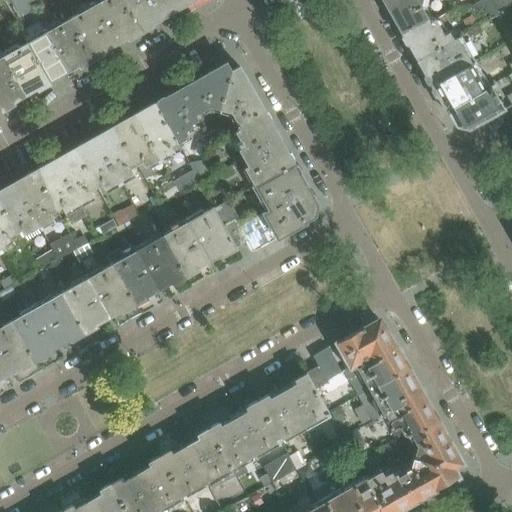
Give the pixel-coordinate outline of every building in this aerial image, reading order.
[(92,57),(70,19),(64,9),(40,22),(26,0),(10,0),(23,21),(30,17),(35,25),(21,33),(28,44),(27,44),(48,81),(92,57)] [(92,57),(139,31),(122,0),(104,0),(70,19),(92,57)] [(122,0),(139,31),(192,0),(122,0)] [(421,6),(422,0),(385,0),(404,33),(419,24),(422,28),(435,19),(431,18),(429,19),(421,6)] [(511,3),(511,0),(491,0),(498,12),(511,3)] [(469,32),(484,23),(480,17),(475,14),(463,22),(469,32)] [(473,63),(459,40),(457,37),(454,39),(450,32),(444,35),(435,19),(422,28),(419,24),(404,33),(434,85),(473,63)] [(491,27),(488,22),(480,27),(483,31),(491,27)] [(472,38),(482,32),(479,27),(469,33),(472,38)] [(48,81),(27,44),(0,59),(0,107),(1,108),(48,81)] [(487,88),(473,63),(434,85),(446,108),(448,107),(458,124),(469,128),(477,123),(478,125),(504,110),(491,86),(487,88)] [(199,120),(197,115),(211,106),(221,109),(231,72),(227,64),(156,104),(177,142),(181,148),(185,146),(181,139),(189,134),(187,131),(194,126),(193,124),(199,120)] [(264,110),(240,67),(231,72),(221,109),(233,112),(241,127),(251,122),(249,118),(264,110)] [(177,142),(156,104),(115,127),(137,165),(143,162),(146,167),(174,151),(172,145),(177,142)] [(294,164),(264,110),(249,118),(251,122),(241,127),(239,134),(246,146),(240,149),(250,168),(247,170),(255,185),(294,164)] [(137,165),(115,127),(76,149),(97,187),(103,184),(106,189),(134,173),(131,168),(137,165)] [(223,140),(217,130),(214,132),(210,144),(212,146),(223,140)] [(94,196),(91,190),(97,187),(76,149),(35,172),(57,210),(63,207),(65,210),(63,211),(71,225),(87,216),(80,204),(94,196)] [(304,220),(312,216),(315,204),(309,193),(310,192),(294,164),(255,185),(270,211),(240,228),(247,241),(245,241),(251,251),(253,251),(255,251),(305,222),(304,220)] [(57,210),(35,172),(0,191),(0,202),(17,233),(23,229),(26,234),(54,218),(51,213),(57,210)] [(221,183),(217,175),(211,178),(216,186),(221,183)] [(179,192),(172,180),(161,187),(168,199),(175,195),(179,192)] [(193,205),(184,189),(179,192),(175,195),(183,210),(193,205)] [(152,198),(141,204),(145,211),(155,205),(152,198)] [(179,206),(174,199),(167,203),(171,211),(179,206)] [(240,228),(236,221),(239,219),(229,200),(214,209),(235,247),(245,241),(247,241),(240,228)] [(23,246),(16,233),(17,233),(0,202),(0,248),(2,248),(7,256),(17,250),(20,255),(25,252),(22,247),(23,246)] [(139,216),(133,205),(125,209),(131,220),(139,216)] [(224,254),(235,247),(214,209),(213,207),(163,236),(186,276),(197,269),(196,267),(223,252),(224,254)] [(105,234),(117,227),(113,220),(101,227),(105,234)] [(127,231),(123,225),(115,230),(119,236),(127,231)] [(88,244),(84,236),(74,241),(78,249),(88,244)] [(174,282),(186,276),(163,236),(113,264),(135,304),(147,297),(146,295),(157,289),(173,280),(174,282)] [(83,259),(93,253),(88,244),(78,249),(73,252),(79,263),(80,263),(83,259)] [(35,271),(30,260),(15,267),(21,278),(35,271)] [(59,260),(48,266),(53,276),(64,270),(59,260)] [(135,304),(113,264),(63,293),(85,332),(97,326),(96,323),(112,314),(122,309),(124,311),(135,304)] [(39,289),(31,275),(22,280),(30,294),(39,289)] [(3,288),(14,281),(11,276),(0,283),(3,288)] [(34,301),(30,294),(22,280),(12,286),(16,293),(25,307),(34,301)] [(0,292),(0,298),(2,301),(16,293),(12,286),(12,285),(0,292)] [(73,339),(85,332),(63,293),(13,321),(35,361),(47,354),(46,352),(72,337),(73,339)] [(35,361),(13,321),(4,326),(0,318),(0,377),(22,365),(23,367),(35,361)] [(409,367),(395,343),(392,337),(390,338),(384,327),(373,324),(365,328),(364,327),(337,342),(351,367),(356,365),(369,389),(409,367)] [(343,373),(328,347),(313,356),(319,366),(328,382),(343,373)] [(328,382),(319,366),(307,373),(316,389),(328,383),(328,382)] [(328,392),(356,376),(351,367),(343,373),(328,382),(328,383),(316,389),(328,411),(336,407),(328,392)] [(440,423),(409,367),(369,389),(384,415),(387,413),(395,427),(390,430),(396,439),(403,435),(405,438),(423,428),(425,431),(440,423)] [(280,440),(328,413),(328,412),(327,412),(328,411),(316,389),(307,373),(296,379),(298,383),(270,398),(268,395),(258,401),(280,440)] [(231,467),(232,467),(280,440),(258,401),(247,407),(249,410),(222,426),(220,422),(209,428),(231,467)] [(346,420),(339,408),(331,412),(337,424),(346,420)] [(463,463),(440,423),(425,431),(423,428),(405,438),(412,450),(420,445),(420,446),(417,457),(454,467),(463,463)] [(182,495),(226,470),(234,483),(231,484),(237,495),(244,491),(238,480),(239,479),(232,467),(231,467),(209,428),(198,434),(200,438),(189,444),(173,453),(171,450),(160,456),(182,495)] [(365,444),(357,430),(343,438),(364,444),(365,444)] [(331,448),(322,433),(312,439),(320,454),(331,448)] [(362,452),(364,444),(343,438),(345,442),(354,457),(362,452)] [(398,453),(396,440),(380,448),(398,453)] [(330,462),(342,455),(337,446),(320,457),(324,464),(330,461),(330,462)] [(305,465),(298,452),(289,457),(296,470),(305,465)] [(296,470),(289,457),(288,454),(264,467),(273,483),(296,470)] [(127,511),(151,511),(181,495),(182,495),(160,456),(149,462),(151,466),(124,481),(122,477),(111,483),(127,511)] [(415,501),(459,476),(454,467),(417,457),(414,469),(409,461),(393,470),(403,487),(406,485),(415,501)] [(305,465),(296,470),(303,482),(315,475),(308,463),(305,465)] [(394,511),(415,501),(406,485),(403,487),(393,470),(390,466),(381,472),(379,469),(364,478),(383,511),(394,511)] [(383,511),(364,478),(340,492),(320,503),(313,492),(311,493),(321,511),(383,511)] [(63,511),(127,511),(111,483),(101,489),(102,493),(75,508),(73,505),(63,511)] [(321,511),(311,493),(310,494),(316,506),(304,511),(321,511)] [(265,503),(259,494),(251,499),(257,508),(265,503)] [(295,505),(290,496),(283,500),(288,509),(295,505)]
